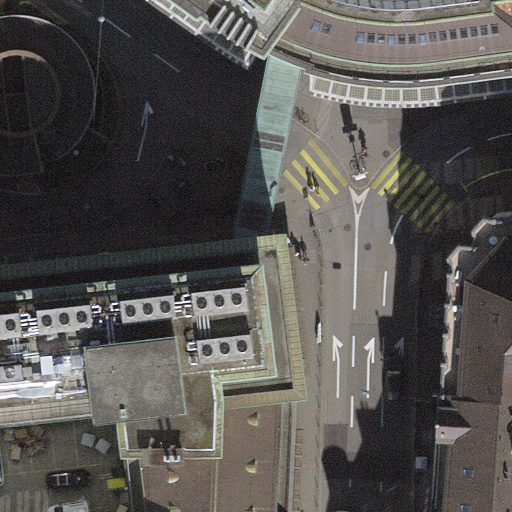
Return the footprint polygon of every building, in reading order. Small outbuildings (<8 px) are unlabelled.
[(442,82),(483,75),(511,71),(511,0),(185,0),(241,40),(277,59),(304,69),(339,78),(373,82),(405,84),(442,82)] [(0,52),(3,51),(13,49),(23,49),(33,51),(42,56),(50,62),(56,71),(60,80),(62,90),(61,100),(58,110),(53,119),(46,126),(38,131),(42,147),(55,162),(69,153),(81,141),(92,120),(95,106),(97,88),(94,72),(87,54),(75,37),(57,23),(37,16),(13,14),(0,17),(0,52)] [(0,171),(4,172),(14,172),(43,168),(33,133),(38,131),(46,126),(53,119),(58,110),(61,100),(62,90),(60,80),(56,71),(50,62),(42,56),(33,51),(23,49),(13,49),(3,51),(0,52),(0,171)] [(511,212),(498,214),(495,217),(484,215),(472,228),(474,241),(472,244),(459,242),(447,255),(451,266),(447,270),(441,379),(440,393),(511,396),(511,212)] [(95,416),(121,413),(132,511),(291,511),(298,387),(299,387),(280,238),(0,268),(0,419),(94,409),(95,416)] [(511,511),(511,396),(440,393),(432,511),(511,511)]
